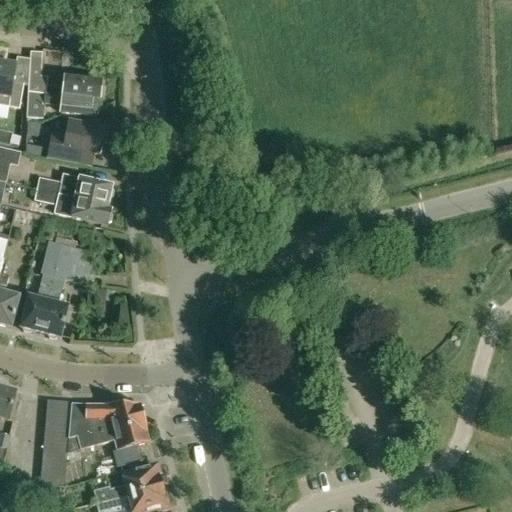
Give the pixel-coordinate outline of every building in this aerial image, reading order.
[(0,61),(0,106),(9,107),(21,109),(25,85),(13,83),(16,64),(0,61)] [(32,61),(30,85),(27,120),(42,121),(43,106),(61,108),(60,115),(97,118),(98,102),(100,102),(102,83),(64,80),(62,96),(46,95),(48,78),(41,77),(43,62),(32,61)] [(106,132),(69,124),(67,138),(53,135),(48,159),(91,167),(94,156),(101,157),(106,132)] [(12,135),(0,131),(0,144),(9,147),(12,135)] [(26,146),(26,155),(41,158),(43,149),(26,146)] [(11,166),(0,163),(0,182),(7,184),(11,166)] [(39,180),(37,191),(108,206),(109,200),(112,198),(113,194),(111,192),(112,188),(78,181),(62,177),(61,185),(39,180)] [(37,191),(34,203),(56,207),(54,215),(70,219),(107,226),(108,224),(112,223),(113,218),(110,215),(111,211),(107,211),(108,206),(37,191)] [(16,210),(13,224),(27,227),(31,214),(16,210)] [(50,221),(47,232),(73,238),(75,226),(50,221)] [(0,276),(0,274),(9,243),(0,240),(0,276)] [(31,333),(34,334),(39,335),(53,282),(62,247),(54,245),(47,244),(39,275),(45,277),(39,301),(27,298),(24,311),(19,330),(22,331),(23,333),(29,335),(31,333)] [(47,338),(49,340),(55,341),(57,340),(60,341),(60,338),(64,321),(68,308),(59,306),(65,282),(74,284),(79,262),(82,252),(74,250),(62,247),(53,282),(39,335),(40,336),(45,337),(47,338)] [(91,265),(86,264),(79,262),(74,284),(86,287),(91,265)] [(0,276),(0,327),(10,330),(15,312),(19,298),(6,294),(10,277),(0,274),(0,276)] [(96,291),(95,300),(113,304),(115,294),(96,291)] [(15,394),(0,389),(0,420),(7,422),(15,394)] [(47,402),(46,419),(70,421),(71,406),(71,405),(47,402)] [(139,407),(134,407),(104,407),(71,406),(70,421),(69,431),(68,441),(124,426),(126,431),(145,426),(141,411),(139,407)] [(69,431),(70,421),(46,419),(45,429),(69,431)] [(67,451),(67,461),(67,462),(78,459),(75,450),(113,440),(120,469),(142,463),(138,447),(150,444),(145,426),(126,431),(124,426),(68,441),(67,451)] [(45,429),(44,439),(68,441),(69,431),(45,429)] [(0,435),(0,450),(6,452),(9,438),(0,435)] [(67,451),(68,441),(44,439),(43,449),(67,451)] [(67,461),(67,451),(43,449),(42,459),(67,461)] [(67,461),(42,459),(41,469),(66,471),(67,462),(67,461)] [(96,507),(162,489),(156,468),(123,477),(125,487),(93,496),(96,507)] [(65,481),(66,471),(41,469),(40,479),(65,481)] [(64,489),(65,481),(40,479),(40,487),(64,489)] [(162,489),(96,507),(97,511),(153,511),(167,508),(162,489)] [(63,511),(59,494),(40,497),(41,511),(63,511)]
